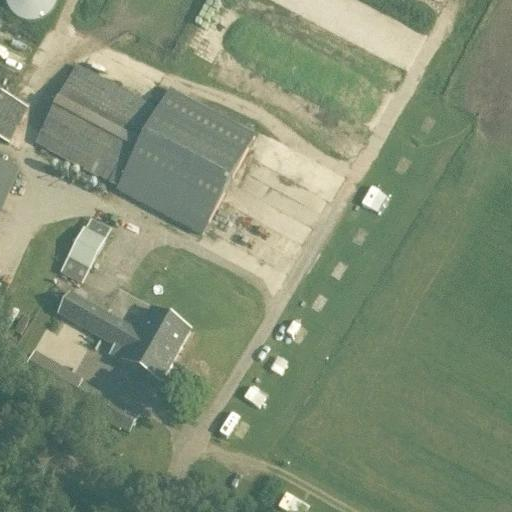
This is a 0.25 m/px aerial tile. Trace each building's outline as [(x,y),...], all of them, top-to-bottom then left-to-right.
[(4,0),(6,7),(10,15),(17,21),(26,24),(35,24),(44,21),(51,15),(55,7),(56,0),(4,0)] [(161,118),(76,73),(36,148),(121,193),(119,197),(202,241),(255,143),(172,98),(161,118)] [(27,112),(0,96),(0,142),(8,147),(27,112)] [(0,218),(18,176),(0,168),(0,218)] [(365,210),(384,216),(391,196),(372,189),(365,210)] [(362,245),(371,230),(357,222),(348,236),(362,245)] [(68,264),(90,276),(105,247),(84,236),(68,264)] [(161,387),(190,335),(151,313),(136,339),(70,300),(58,321),(112,351),(108,357),(161,387)] [(54,359),(75,364),(80,339),(59,334),(54,359)] [(21,377),(38,387),(78,410),(77,412),(118,435),(120,432),(128,437),(139,419),(81,385),(82,384),(51,366),(34,356),(21,377)]
